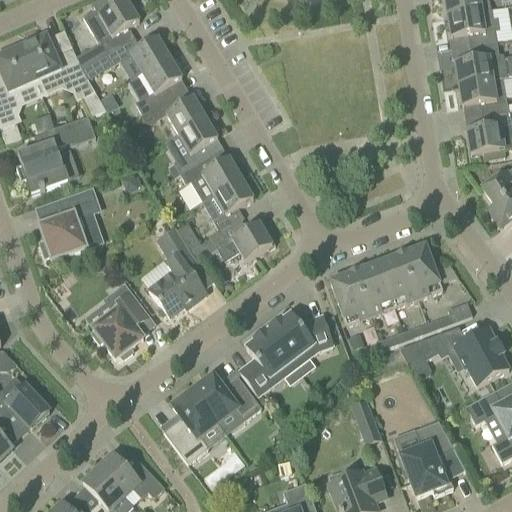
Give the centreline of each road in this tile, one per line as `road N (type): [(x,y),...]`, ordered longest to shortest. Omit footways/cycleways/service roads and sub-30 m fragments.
road 1 (residential): [(322,251),(175,0)]
road 2 (residential): [(322,251),(110,408)]
road 3 (residential): [(110,408),(41,331),(0,220)]
road 4 (residential): [(439,205),(403,0)]
road 5 (residential): [(110,408),(2,511)]
road 6 (residential): [(439,205),(322,251)]
